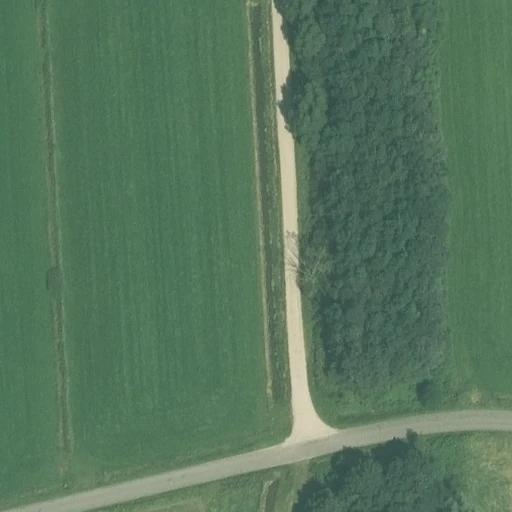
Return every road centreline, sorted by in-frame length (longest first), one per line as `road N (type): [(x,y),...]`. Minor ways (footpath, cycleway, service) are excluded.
road 1 (unclassified): [(44,511),(391,430),(511,422)]
road 2 (track): [(277,0),(304,449)]
